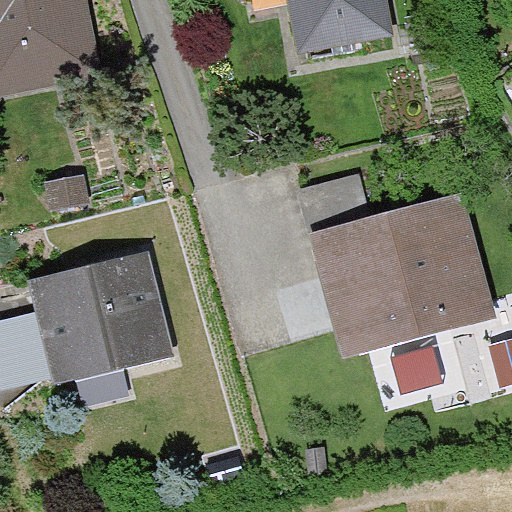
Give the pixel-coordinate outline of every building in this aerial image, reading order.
[(0,0),(0,100),(94,87),(81,0),(0,0)] [(386,0),(231,0),(232,6),(265,0),(284,0),(294,59),(394,42),(386,0)] [(465,192),(318,237),(356,358),(503,313),(465,192)] [(149,262),(40,289),(66,389),(174,361),(149,262)] [(35,305),(0,312),(0,375),(1,379),(48,369),(35,305)] [(511,332),(495,334),(502,384),(511,383),(511,332)]
